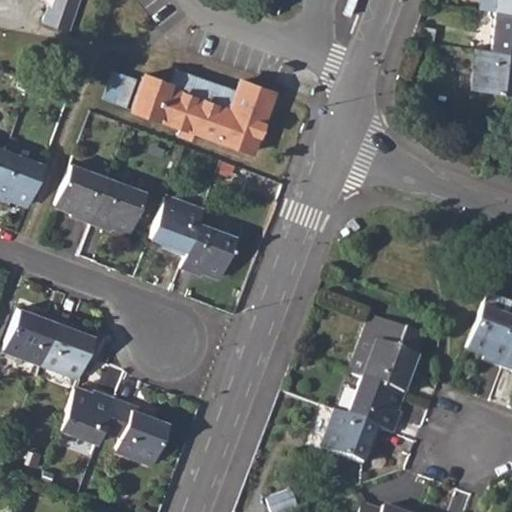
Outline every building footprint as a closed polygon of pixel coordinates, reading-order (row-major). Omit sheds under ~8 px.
[(45,0),(48,2),(42,21),(67,30),(76,0),(45,0)] [(351,17),(357,0),(348,0),(343,14),(351,17)] [(511,0),(476,0),(475,9),(480,10),(492,11),(511,13),(511,0)] [(511,13),(492,11),(488,50),(511,52),(511,13)] [(476,49),(472,88),(511,92),(511,52),(488,50),(476,49)] [(113,68),(103,97),(126,105),(136,76),(113,68)] [(227,108),(176,89),(165,86),(167,81),(141,73),(129,107),(178,125),(175,133),(190,139),(193,131),(248,151),(270,92),(237,80),(233,93),(227,108)] [(4,149),(0,160),(0,200),(7,203),(9,197),(26,204),(42,164),(4,149)] [(68,163),(54,203),(72,209),(70,215),(89,221),(105,177),(68,163)] [(105,177),(89,221),(108,229),(110,224),(127,230),(143,191),(105,177)] [(162,195),(147,235),(165,242),(164,246),(184,253),(196,222),(200,210),(162,195)] [(184,253),(178,267),(197,274),(199,269),(217,276),(232,235),(196,222),(184,253)] [(17,307),(1,347),(39,361),(56,315),(37,308),(35,313),(17,307)] [(511,318),(480,307),(465,348),(483,355),(481,359),(501,367),(511,338),(511,318)] [(366,312),(344,371),(360,378),(400,392),(406,394),(413,374),(408,372),(422,334),(366,312)] [(56,315),(39,361),(76,375),(92,334),(74,328),(76,322),(56,315)] [(511,338),(501,367),(511,370),(511,338)] [(360,378),(347,414),(380,427),(392,431),(399,411),(395,409),(400,392),(360,378)] [(72,387),(57,426),(95,441),(100,428),(113,395),(93,388),(91,392),(73,385),(72,387)] [(113,395),(100,428),(117,436),(113,447),(150,462),(166,421),(149,414),(150,409),(113,395)] [(347,414),(334,410),(321,448),(360,462),(367,444),(373,446),(380,427),(347,414)] [(413,511),(399,507),(396,511),(395,511),(380,506),(378,510),(358,503),(355,511),(413,511)]
